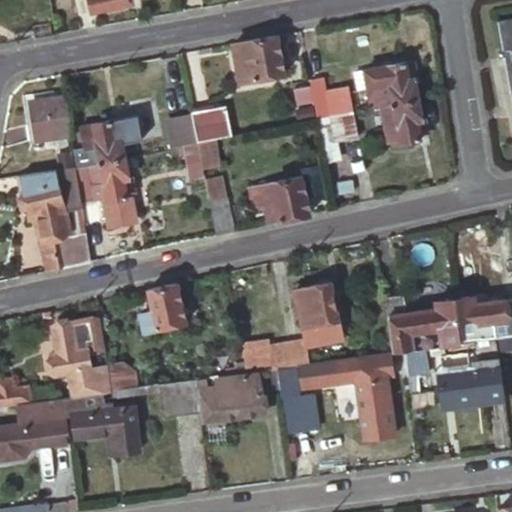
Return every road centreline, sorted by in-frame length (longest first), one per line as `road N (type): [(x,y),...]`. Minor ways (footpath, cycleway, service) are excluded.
road 1 (residential): [(0,300),(482,196)]
road 2 (residential): [(349,0),(0,61)]
road 3 (residential): [(205,511),(511,468)]
road 4 (residential): [(448,0),(482,196)]
